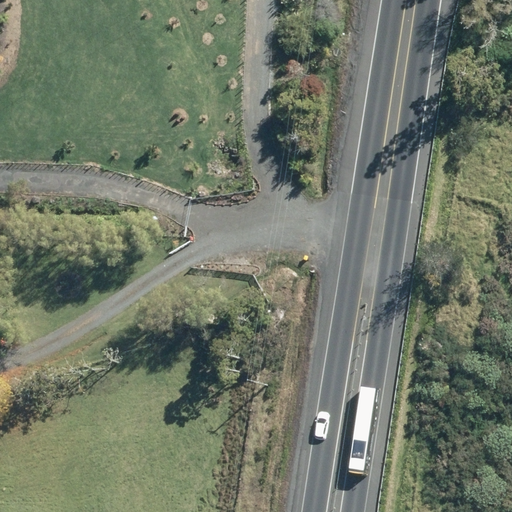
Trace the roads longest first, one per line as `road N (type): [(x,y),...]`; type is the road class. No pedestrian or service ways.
road 1 (primary): [(407,0),(328,511)]
road 2 (unknown): [(217,207),(207,227),(122,283),(0,344)]
road 3 (unknown): [(217,207),(181,183),(130,167),(0,157)]
road 4 (unknown): [(275,0),(278,135),(298,207)]
